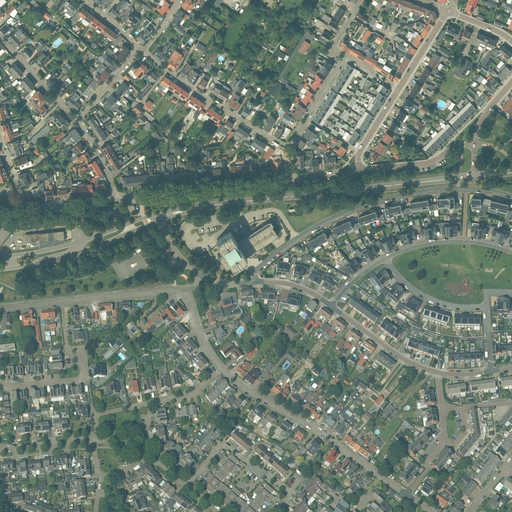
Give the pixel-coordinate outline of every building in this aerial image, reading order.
[(71,6),(66,12),(71,16),(79,8),(77,6),(79,4),(76,2),(77,1),(74,0),(72,0),(69,4),(71,6)] [(130,4),(125,0),(122,0),(115,8),(113,6),(109,12),(114,17),(119,11),(118,11),(120,9),(121,10),(124,7),(125,9),(130,4)] [(163,5),(169,9),(172,4),(165,0),(164,0),(163,1),(165,2),(163,5)] [(333,0),(333,1),(346,9),(349,5),(344,2),(341,0),(333,0)] [(389,9),(392,0),(384,0),(387,1),(386,4),(387,5),(385,10),(388,11),(389,9)] [(394,5),(398,7),(399,4),(400,0),(392,0),(389,9),(392,10),(394,5)] [(401,7),(406,9),(407,5),(405,4),(406,0),(405,0),(404,0),(400,0),(399,4),(398,7),(397,10),(399,11),(401,7)] [(409,1),(406,0),(405,4),(407,5),(406,9),(404,14),(409,15),(410,11),(413,3),(409,2),(409,1)] [(194,6),(185,1),(182,5),(188,10),(188,9),(191,11),(194,6)] [(505,6),(504,8),(511,10),(511,6),(511,4),(507,3),(506,3),(501,1),(500,4),(505,6)] [(36,2),(33,6),(39,12),(42,8),(36,2)] [(468,13),(472,14),(476,5),(468,2),(466,8),(469,10),(468,13)] [(417,15),(421,6),(413,3),(410,11),(413,12),(411,17),(416,19),(417,15)] [(10,14),(16,7),(13,4),(6,10),(6,9),(7,8),(6,7),(5,6),(4,6),(3,7),(2,6),(0,7),(0,16),(5,11),(8,15),(10,14)] [(165,15),(169,9),(163,5),(160,9),(159,8),(158,10),(165,15)] [(336,5),(331,14),(339,19),(340,19),(341,19),(342,16),(345,10),(336,5)] [(126,19),(130,22),(135,14),(133,12),(133,10),(133,8),(132,6),(131,6),(122,20),(125,22),(126,19)] [(421,6),(417,15),(421,16),(422,13),(423,14),(423,13),(426,14),(428,8),(425,7),(424,7),(421,6)] [(16,8),(16,7),(10,14),(11,16),(14,17),(18,11),(15,9),(16,8)] [(81,15),(84,17),(88,11),(82,7),(78,12),(76,12),(68,21),(71,23),(72,21),(75,23),(81,15)] [(425,17),(425,18),(436,14),(435,11),(431,9),(428,8),(426,14),(425,17)] [(176,14),(182,18),(185,20),(188,15),(186,13),(179,9),(176,14)] [(88,11),(84,17),(81,20),(87,25),(90,21),(94,16),(88,11)] [(368,18),(358,12),(356,16),(366,22),(368,18)] [(200,20),(195,17),(192,15),(190,13),(188,16),(199,22),(200,20)] [(45,22),(48,20),(40,14),(38,16),(45,22)] [(140,17),(135,14),(130,22),(133,24),(131,26),(134,28),(141,19),(139,18),(140,17)] [(179,23),(182,18),(176,14),(173,19),(179,23)] [(429,21),(433,24),(435,20),(437,17),(436,14),(425,18),(425,19),(429,21)] [(327,15),(324,19),(329,22),(327,25),(334,29),(337,23),(331,20),(332,18),(327,15)] [(100,21),(94,16),(90,21),(96,26),(100,21)] [(17,20),(11,17),(5,22),(5,23),(0,27),(0,28),(2,30),(1,31),(3,33),(4,32),(4,33),(8,29),(10,27),(8,25),(10,23),(13,25),(17,20)] [(146,27),(136,37),(142,42),(147,36),(147,35),(153,28),(148,24),(150,22),(147,18),(142,24),(146,27)] [(100,21),(96,26),(102,30),(106,25),(100,21)] [(419,21),(416,22),(423,27),(429,30),(431,27),(433,24),(429,21),(426,25),(419,21)] [(438,41),(440,42),(446,31),(452,34),(451,35),(454,37),(455,36),(459,29),(448,24),(445,31),(443,29),(437,41),(438,41)] [(112,30),(106,25),(102,30),(107,35),(112,30)] [(18,36),(23,31),(19,26),(13,31),(8,37),(12,41),(18,36)] [(185,32),(179,26),(176,30),(182,35),(185,32)] [(429,30),(423,27),(421,30),(422,31),(420,34),(424,37),(429,30)] [(330,34),(324,30),(319,28),(318,30),(322,33),(320,36),(327,40),(330,34)] [(468,29),(465,28),(463,32),(460,31),(456,39),(459,41),(460,39),(461,40),(462,37),(465,38),(463,41),(466,42),(471,32),(467,30),(468,29)] [(361,38),(365,41),(367,39),(372,32),(367,29),(361,38)] [(117,34),(112,30),(107,35),(113,39),(117,34)] [(31,38),(23,31),(18,36),(12,41),(17,46),(22,41),(24,44),(31,38)] [(409,31),(408,33),(422,41),(424,37),(420,34),(415,31),(413,34),(409,31)] [(479,46),(483,35),(477,32),(474,39),(478,40),(474,48),(477,49),(479,46)] [(422,41),(408,33),(407,35),(411,38),(410,40),(415,44),(418,46),(422,41)] [(348,45),(354,36),(351,34),(349,38),(345,36),(340,43),(341,43),(339,45),(342,47),(345,43),(347,45),(348,45)] [(483,35),(479,46),(483,47),(481,51),(484,52),(487,45),(490,38),(483,35)] [(354,36),(348,45),(347,45),(345,43),(342,47),(349,52),(354,44),(355,42),(351,40),(354,36)] [(487,45),(493,47),(496,41),(490,38),(487,45)] [(36,49),(38,51),(46,44),(41,39),(38,42),(40,44),(36,49)] [(369,41),(367,39),(365,41),(362,46),(361,48),(364,50),(366,46),(369,41)] [(165,53),(174,43),(170,40),(162,49),(159,47),(154,53),(162,60),(167,54),(165,53)] [(305,40),(298,50),(303,54),(310,43),(305,40)] [(95,50),(99,46),(94,42),(90,46),(95,50)] [(196,46),(203,52),(206,48),(198,42),(196,46)] [(401,43),(399,45),(414,54),(417,49),(405,42),(403,44),(404,44),(404,45),(401,43)] [(388,43),(385,47),(384,49),(388,52),(389,53),(392,49),(391,46),(388,43)] [(48,47),(46,44),(38,51),(34,56),(35,57),(30,61),(37,68),(43,62),(42,62),(47,57),(43,53),(48,47)] [(118,48),(126,56),(131,51),(123,44),(118,48)] [(359,51),(361,48),(362,46),(358,44),(356,46),(354,44),(349,52),(356,56),(359,51)] [(411,59),(414,54),(399,45),(399,44),(397,47),(405,52),(404,54),(404,55),(406,56),(406,55),(411,59)] [(35,50),(30,45),(22,52),(28,58),(35,50)] [(182,52),(187,55),(190,50),(189,50),(191,47),(187,45),(186,48),(185,47),(182,52)] [(498,50),(500,51),(503,54),(507,49),(502,45),(498,50)] [(365,56),(370,48),(366,46),(364,50),(361,48),(359,51),(356,56),(363,60),(365,56)] [(126,56),(118,48),(114,53),(117,56),(122,61),(126,56)] [(366,63),(369,64),(371,61),(369,60),(371,56),(373,53),(374,51),(370,48),(365,56),(363,60),(366,62),(366,63)] [(182,56),(183,54),(179,51),(175,49),(169,57),(172,59),(167,65),(173,69),(179,60),(181,61),(183,57),(182,56)] [(490,56),(492,53),(494,50),(491,49),(481,63),(484,65),(490,56)] [(511,53),(507,49),(503,54),(505,57),(504,59),(506,61),(504,63),(505,63),(508,63),(510,61),(511,62),(511,58),(511,59),(509,57),(511,53)] [(209,61),(212,63),(218,54),(214,52),(209,61)] [(369,64),(373,67),(376,62),(376,63),(378,59),(382,53),(380,52),(377,56),(375,54),(373,57),(371,56),(369,60),(371,61),(369,64),(369,65),(369,64)] [(435,52),(432,57),(438,61),(440,63),(443,58),(440,56),(435,52)] [(404,55),(403,57),(402,57),(399,61),(401,62),(407,65),(411,59),(406,55),(406,56),(404,55)] [(108,56),(105,59),(109,63),(108,64),(114,70),(119,65),(113,59),(112,60),(108,56)] [(205,58),(202,56),(196,65),(199,67),(205,58)] [(438,61),(432,57),(428,63),(434,67),(433,69),(437,72),(439,69),(437,68),(440,63),(438,61)] [(310,68),(312,65),(313,64),(315,61),(311,58),(306,65),(310,68)] [(463,75),(465,75),(472,63),(464,58),(456,71),(458,72),(463,75)] [(382,62),(378,59),(376,63),(376,62),(373,67),(380,71),(384,64),(386,62),(383,60),(382,62)] [(323,66),(330,70),(333,65),(326,60),(324,62),(325,63),(323,66)] [(397,69),(402,72),(403,72),(402,72),(407,65),(401,62),(399,61),(398,60),(395,65),(398,67),(399,65),(400,65),(397,69)] [(499,68),(502,70),(507,75),(511,70),(509,68),(511,66),(511,65),(511,62),(510,61),(508,63),(505,63),(504,63),(504,64),(503,63),(499,68)] [(66,73),(72,67),(67,62),(62,69),(66,73)] [(137,68),(135,71),(134,72),(134,74),(135,75),(136,76),(138,76),(139,75),(142,72),(143,74),(149,68),(143,62),(137,68)] [(208,62),(204,68),(207,70),(210,71),(212,67),(211,66),(212,64),(211,64),(208,62)] [(10,67),(8,69),(12,74),(19,68),(15,63),(10,67)] [(184,66),(179,73),(185,77),(190,70),(189,70),(192,65),(188,63),(185,67),(184,66)] [(348,64),(344,70),(354,76),(357,70),(348,64)] [(380,71),(386,75),(391,68),(384,64),(380,71)] [(323,66),(322,65),(319,68),(320,69),(319,71),(326,75),(330,70),(323,66)] [(193,69),(187,78),(194,83),(200,74),(200,73),(202,71),(195,66),(193,69)] [(101,74),(106,79),(110,74),(102,67),(98,71),(101,74)] [(19,68),(12,74),(16,78),(18,76),(23,72),(19,68)] [(391,68),(386,75),(393,80),(393,79),(396,76),(394,75),(393,74),(394,72),(390,69),(391,68)] [(396,68),(394,72),(393,74),(394,75),(396,76),(393,79),(396,81),(398,79),(402,72),(397,69),(396,68)] [(425,68),(422,73),(432,79),(434,77),(429,74),(430,71),(425,68)] [(443,75),(437,72),(433,69),(431,72),(441,78),(443,75)] [(52,75),(47,80),(51,85),(57,79),(56,78),(60,75),(59,75),(54,70),(51,73),(52,75)] [(157,75),(152,70),(148,74),(145,78),(148,80),(150,78),(153,80),(157,75)] [(340,75),(340,76),(350,82),(354,76),(344,70),(341,76),(340,75)] [(507,75),(502,70),(498,75),(503,79),(507,75)] [(100,82),(102,83),(106,79),(101,74),(98,71),(94,76),(93,78),(99,83),(100,82)] [(493,77),(495,75),(491,72),(489,74),(490,76),(487,80),(496,88),(500,83),(493,77)] [(210,77),(205,73),(198,85),(203,88),(210,77)] [(431,82),(432,79),(422,73),(418,78),(424,82),(426,79),(431,82)] [(314,80),(321,84),(324,79),(316,74),(315,76),(316,77),(314,80)] [(159,92),(161,93),(163,90),(167,85),(171,80),(165,75),(157,86),(161,89),(159,92)] [(21,81),(23,83),(20,86),(22,88),(25,86),(31,81),(27,76),(21,81)] [(337,81),(346,87),(350,82),(340,76),(337,81)] [(59,87),(56,90),(61,95),(66,90),(65,88),(69,84),(72,81),(68,77),(65,80),(66,81),(62,85),(61,84),(58,86),(59,87)] [(100,85),(94,79),(92,82),(84,91),(82,93),(87,98),(89,95),(90,96),(100,85)] [(233,107),(237,100),(238,99),(240,95),(239,95),(247,83),(240,79),(239,81),(236,85),(238,86),(234,93),(231,99),(228,103),(230,105),(233,107)] [(171,80),(167,85),(173,90),(177,84),(171,80)] [(211,90),(218,94),(222,88),(218,86),(220,82),(218,80),(215,84),(211,90)] [(317,90),(321,84),(314,80),(312,84),(311,83),(310,85),(317,90)] [(479,85),(483,88),(485,90),(487,88),(492,92),(496,88),(487,80),(484,84),(482,82),(479,85)] [(22,95),(24,97),(28,93),(33,88),(33,87),(35,85),(31,81),(25,86),(22,88),(26,92),(22,95)] [(120,86),(126,92),(127,92),(129,94),(131,92),(129,90),(131,88),(124,81),(120,86)] [(342,94),(346,87),(337,81),(336,82),(337,82),(333,88),(342,94)] [(144,90),(141,94),(143,96),(153,85),(150,83),(144,90)] [(280,86),(275,83),(269,93),(274,96),(280,86)] [(305,88),(306,86),(304,84),(302,83),(297,90),(300,92),(303,87),(305,88)] [(376,90),(379,91),(385,95),(386,95),(389,89),(380,83),(376,89),(376,90)] [(422,87),(421,86),(416,83),(412,88),(418,92),(420,93),(423,88),(422,87)] [(183,88),(177,84),(173,90),(179,94),(183,88)] [(222,88),(218,94),(224,99),(231,89),(224,84),(222,88)] [(126,92),(120,86),(116,91),(122,97),(123,97),(126,92)] [(33,88),(28,93),(24,97),(25,97),(28,100),(33,96),(34,97),(28,102),(33,107),(34,106),(42,115),(48,110),(41,103),(46,99),(38,90),(36,92),(33,88)] [(183,88),(179,94),(175,99),(177,100),(181,95),(185,98),(189,93),(183,88)] [(418,92),(412,88),(409,93),(414,97),(416,94),(421,97),(423,95),(420,93),(418,92)] [(307,92),(305,95),(312,99),(315,94),(307,89),(306,91),(307,92)] [(332,89),(328,95),(337,101),(341,95),(332,89)] [(71,105),(76,100),(80,96),(80,95),(83,92),(81,91),(78,94),(75,92),(66,101),(71,105)] [(385,95),(379,91),(375,97),(382,101),(385,95)] [(465,91),(464,93),(469,98),(472,101),(474,99),(465,91)] [(479,96),(484,101),(489,96),(483,92),(479,96)] [(108,99),(121,110),(122,108),(123,108),(116,103),(118,100),(112,94),(108,99)] [(194,104),(197,99),(191,94),(188,100),(194,104)] [(308,104),(312,99),(305,95),(303,98),(302,98),(301,100),(308,104)] [(324,101),(334,107),(337,101),(328,95),(324,101)] [(276,101),(282,105),(283,104),(285,101),(283,99),(279,96),(276,101)] [(374,96),(371,102),(380,108),(384,102),(374,96)] [(484,101),(479,96),(475,101),(480,106),(484,101)] [(76,100),(71,105),(75,110),(81,104),(84,100),(81,97),(78,101),(76,100)] [(237,100),(233,107),(235,108),(238,109),(244,98),(242,97),(239,101),(237,100)] [(403,103),(402,104),(406,106),(404,108),(410,112),(415,104),(413,103),(406,98),(404,101),(403,101),(402,103),(403,103)] [(121,110),(108,99),(104,104),(108,108),(112,111),(114,109),(115,108),(116,109),(115,110),(118,113),(121,110)] [(148,110),(154,103),(149,99),(143,106),(148,110)] [(200,108),(204,103),(197,99),(194,104),(198,107),(195,112),(196,112),(193,116),(196,118),(202,109),(200,108)] [(449,104),(446,107),(450,110),(454,104),(449,100),(447,102),(449,104)] [(245,106),(241,112),(247,116),(251,109),(250,108),(253,103),(249,101),(246,106),(245,106)] [(334,107),(324,101),(320,107),(330,113),(334,107)] [(469,101),(464,106),(472,114),(477,109),(469,101)] [(380,108),(371,102),(367,108),(376,114),(380,108)] [(511,107),(506,102),(502,107),(507,112),(511,114),(509,116),(511,118),(511,107)] [(137,111),(141,115),(142,116),(144,113),(141,110),(143,108),(138,103),(133,108),(136,111),(137,111)] [(296,109),(302,113),(306,108),(298,103),(297,106),(298,106),(296,109)] [(464,106),(459,111),(467,119),(472,114),(464,106)] [(212,117),(215,111),(209,107),(205,113),(212,117)] [(317,113),(326,119),(330,113),(320,107),(317,113)] [(302,113),(296,109),(294,113),(293,112),(292,114),(299,119),(302,113)] [(0,118),(9,115),(8,110),(0,112),(0,118)] [(397,120),(403,124),(404,121),(408,115),(400,110),(396,116),(399,118),(397,120)] [(221,115),(215,111),(212,117),(218,121),(221,115)] [(361,117),(371,123),(375,117),(365,111),(361,117)] [(454,115),(454,116),(462,124),(467,119),(459,111),(454,116),(454,115)] [(64,129),(66,127),(70,123),(63,116),(62,116),(59,113),(57,115),(55,113),(53,114),(50,117),(53,120),(54,119),(60,125),(64,129)] [(88,120),(91,125),(100,119),(96,113),(93,116),(90,118),(88,120)] [(274,134),(280,138),(284,131),(283,130),(292,117),(286,113),(282,119),(282,120),(280,123),(282,125),(280,128),(278,127),(274,134)] [(326,119),(317,113),(313,119),(322,125),(326,119)] [(141,115),(139,117),(137,119),(143,124),(147,120),(142,116),(141,115)] [(462,124),(454,116),(448,121),(457,129),(462,124)] [(371,123),(361,117),(358,123),(367,129),(371,123)] [(102,122),(100,119),(91,125),(94,130),(99,127),(98,124),(102,122)] [(220,123),(215,131),(218,133),(220,129),(227,133),(234,124),(227,119),(223,125),(220,123)] [(18,124),(20,123),(19,120),(12,122),(12,120),(1,124),(3,129),(13,126),(18,124)] [(268,120),(267,120),(265,123),(266,124),(263,127),(266,129),(268,131),(269,130),(269,131),(272,126),(273,124),(270,122),(268,120)] [(406,126),(403,124),(397,120),(396,123),(393,121),(389,127),(399,133),(402,127),(404,128),(406,126)] [(213,133),(215,131),(220,123),(218,121),(216,124),(214,123),(209,130),(213,133)] [(18,130),(19,130),(18,127),(21,127),(20,123),(18,124),(13,126),(3,129),(4,134),(15,131),(18,130)] [(358,123),(354,129),(355,129),(361,133),(363,135),(367,129),(358,123)] [(448,123),(442,128),(450,136),(455,131),(448,123)] [(237,140),(238,138),(239,137),(244,130),(238,126),(235,132),(237,133),(234,138),(237,140)] [(65,142),(72,137),(79,132),(75,127),(69,132),(70,133),(66,136),(62,138),(65,142)] [(94,130),(98,135),(104,131),(102,129),(101,129),(99,127),(94,130)] [(308,128),(304,134),(306,135),(304,137),(313,143),(314,140),(315,141),(317,138),(316,138),(317,135),(312,132),(313,131),(308,128)] [(442,128),(438,133),(445,141),(450,136),(442,128)] [(358,139),(361,133),(355,129),(351,135),(358,139)] [(15,131),(4,134),(6,140),(14,137),(19,135),(18,130),(15,131)] [(104,131),(98,135),(101,140),(110,135),(106,130),(104,131)] [(249,133),(244,130),(239,137),(238,138),(237,140),(240,142),(242,139),(243,138),(243,137),(245,138),(249,133)] [(63,131),(55,137),(58,140),(65,134),(63,131)] [(79,132),(72,137),(73,138),(69,141),(71,144),(75,141),(75,142),(82,137),(79,132)] [(383,139),(381,142),(389,147),(391,144),(389,142),(390,139),(394,142),(396,139),(399,141),(400,138),(393,133),(392,136),(386,132),(382,139),(383,139)] [(349,133),(345,139),(354,145),(358,139),(351,135),(349,133)] [(445,141),(438,133),(433,138),(440,146),(445,141)] [(255,146),(257,147),(261,141),(255,137),(252,143),(255,145),(255,146)] [(436,150),(440,146),(433,138),(428,143),(436,151),(436,150)] [(11,149),(19,147),(18,143),(20,143),(18,139),(9,142),(9,143),(8,144),(9,146),(10,146),(11,149)] [(301,139),(297,144),(303,148),(306,143),(306,142),(301,139)] [(313,149),(316,145),(308,140),(306,142),(306,143),(313,148),(313,149)] [(261,141),(257,147),(259,149),(260,148),(262,150),(266,144),(261,141)] [(85,147),(80,142),(71,149),(73,151),(76,149),(79,152),(85,147)] [(116,146),(118,144),(117,142),(110,146),(109,143),(101,147),(102,148),(101,148),(102,150),(103,150),(105,153),(116,146)] [(389,147),(381,142),(380,142),(376,149),(384,154),(389,147)] [(431,156),(436,151),(428,143),(423,148),(431,156)] [(72,147),(69,144),(61,151),(64,154),(72,147)] [(120,148),(118,144),(116,146),(105,153),(106,155),(106,156),(107,159),(115,154),(114,151),(120,148)] [(318,147),(316,145),(313,149),(313,150),(317,149),(318,158),(313,159),(312,154),(308,154),(309,159),(310,165),(312,165),(319,164),(318,158),(321,158),(320,151),(320,147),(318,146),(318,147)] [(334,148),(333,149),(341,155),(346,148),(341,145),(338,150),(334,148)] [(260,154),(263,156),(268,159),(275,150),(270,146),(266,152),(264,150),(261,154),(260,154)] [(327,148),(325,146),(323,149),(320,147),(320,151),(321,151),(323,152),(323,157),(324,164),(330,163),(329,153),(326,150),(327,148)] [(19,147),(11,149),(12,152),(11,153),(12,155),(13,155),(13,156),(23,152),(22,149),(20,149),(19,147)] [(41,154),(36,148),(33,151),(38,157),(41,154)] [(337,154),(327,148),(326,150),(329,153),(330,163),(336,163),(335,156),(337,154)] [(91,158),(87,150),(81,154),(81,155),(77,157),(79,160),(81,163),(91,158)] [(374,152),(370,157),(377,161),(380,156),(374,152)] [(110,161),(111,164),(123,157),(121,154),(117,157),(115,154),(107,159),(109,161),(110,161)] [(26,155),(14,159),(16,166),(29,161),(26,155)] [(277,156),(272,157),(273,164),(274,169),(282,168),(281,159),(277,160),(277,156)] [(124,160),(123,157),(111,164),(113,166),(112,167),(113,169),(114,169),(122,165),(120,162),(124,160)] [(231,174),(242,173),(240,157),(237,157),(237,161),(235,162),(236,165),(229,165),(230,170),(231,170),(231,174)] [(244,157),(240,157),(242,173),(252,171),(252,168),(253,168),(252,163),(245,164),(244,157)] [(92,170),(98,166),(95,160),(88,164),(92,170)] [(222,161),(216,162),(217,168),(212,168),(212,176),(221,175),(220,168),(222,167),(222,161)] [(102,172),(98,166),(92,170),(95,176),(102,172)] [(121,173),(125,171),(126,177),(122,177),(122,180),(123,180),(123,185),(124,185),(125,186),(127,186),(127,185),(130,185),(127,166),(125,168),(121,171),(121,173)] [(128,166),(127,166),(130,185),(133,184),(133,185),(136,185),(135,175),(132,176),(131,170),(128,170),(128,166)] [(197,172),(197,177),(198,177),(207,176),(206,171),(208,171),(208,166),(202,167),(202,171),(197,172)] [(155,167),(152,167),(154,182),(156,182),(157,183),(159,182),(159,181),(160,181),(159,176),(160,176),(160,172),(155,173),(155,167)] [(57,181),(56,176),(62,175),(58,170),(53,175),(54,181),(57,181)] [(47,177),(45,171),(36,175),(38,180),(40,180),(47,177)] [(27,173),(18,176),(19,179),(20,180),(20,181),(21,184),(21,185),(29,182),(30,183),(33,183),(32,180),(29,173),(27,173)] [(71,176),(68,178),(69,186),(71,186),(72,194),(79,193),(78,183),(78,182),(72,183),(71,176)] [(66,186),(69,186),(68,178),(67,179),(64,180),(65,186),(62,186),(63,188),(59,189),(59,191),(58,191),(59,196),(68,194),(67,188),(66,186)] [(93,180),(93,182),(94,188),(97,187),(97,190),(106,189),(105,184),(104,184),(104,183),(99,183),(98,179),(97,180),(96,180),(93,180)] [(43,182),(38,185),(41,199),(47,198),(54,196),(53,189),(52,184),(49,184),(49,190),(45,190),(45,191),(43,182)] [(32,194),(34,198),(40,197),(39,192),(38,187),(31,189),(32,194)] [(447,197),(447,198),(447,206),(448,209),(454,209),(454,208),(458,208),(459,202),(454,202),(454,196),(447,197)] [(438,203),(434,204),(434,210),(438,209),(438,206),(447,205),(447,206),(447,198),(438,199),(438,203)] [(485,210),(486,204),(481,203),(482,199),(472,198),(472,205),(481,206),(481,209),(485,210)] [(430,210),(434,210),(434,204),(429,204),(428,200),(419,201),(420,208),(429,207),(430,210)] [(489,207),(499,209),(500,202),(491,200),(490,205),(486,204),(485,210),(489,210),(489,207)] [(411,210),(420,208),(419,201),(410,202),(411,207),(406,208),(408,214),(412,213),(411,210)] [(509,204),(500,202),(499,209),(508,211),(506,215),(510,216),(511,210),(508,209),(509,204)] [(403,215),(408,214),(406,208),(402,209),(401,204),(392,206),(394,214),(403,212),(403,215)] [(394,214),(392,206),(392,205),(385,207),(386,213),(382,214),(383,220),(388,218),(388,219),(394,218),(393,214),(394,214)] [(376,211),(367,214),(370,220),(378,217),(380,221),(383,220),(382,214),(378,215),(376,211)] [(370,220),(367,214),(359,217),(360,221),(356,223),(358,228),(362,227),(361,223),(370,220)] [(218,254),(226,268),(233,264),(234,265),(247,257),(246,255),(278,234),(272,226),(273,224),(271,220),(237,242),(230,231),(217,239),(224,250),(218,254)] [(354,230),(358,228),(356,223),(352,224),(350,220),(341,224),(344,231),(353,227),(354,230)] [(478,235),(479,227),(472,226),(472,222),(471,222),(471,221),(469,221),(469,222),(468,228),(472,228),(471,233),(472,233),(472,234),(475,234),(478,235)] [(428,227),(428,222),(424,223),(425,228),(421,228),(421,225),(417,226),(418,232),(422,231),(422,235),(423,235),(423,236),(426,236),(430,235),(428,227)] [(431,222),(428,222),(428,227),(430,235),(433,235),(436,234),(436,233),(437,233),(436,229),(439,228),(439,222),(435,223),(436,226),(432,227),(431,222)] [(442,222),(439,222),(439,228),(443,228),(443,232),(444,232),(444,234),(450,233),(450,225),(443,225),(442,222)] [(457,225),(450,225),(450,233),(454,233),(457,233),(457,232),(458,232),(458,228),(461,228),(461,222),(457,222),(457,225)] [(344,231),(341,224),(333,228),(335,232),(331,234),(334,240),(337,238),(336,234),(344,231)] [(487,228),(479,227),(478,235),(482,235),(485,236),(485,235),(486,235),(486,230),(490,231),(491,225),(487,225),(487,228)] [(495,238),(498,239),(501,231),(494,229),(495,226),(491,225),(490,231),(493,232),(492,236),(492,237),(495,238)] [(418,232),(417,226),(415,227),(413,227),(406,229),(407,232),(410,240),(413,239),(416,238),(416,237),(415,233),(418,232)] [(64,230),(31,234),(32,242),(35,241),(36,243),(40,243),(39,241),(59,239),(59,240),(65,239),(64,230)] [(507,236),(510,237),(511,231),(509,230),(508,233),(501,231),(498,239),(505,241),(505,240),(506,240),(507,236)] [(325,232),(317,237),(320,243),(328,239),(330,242),(334,240),(331,234),(327,236),(325,232)] [(393,236),(386,239),(390,247),(396,244),(396,243),(397,243),(395,239),(398,238),(396,232),(392,234),(393,236)] [(410,240),(407,232),(400,234),(402,241),(403,241),(403,242),(406,241),(410,240)] [(312,248),(320,243),(317,237),(309,242),(312,248)] [(390,247),(386,239),(380,242),(379,240),(376,242),(378,247),(381,245),(383,249),(384,249),(384,250),(390,247)] [(373,250),(378,247),(376,242),(372,243),(373,245),(367,249),(367,248),(365,249),(371,258),(375,255),(374,254),(375,254),(373,250)] [(369,259),(371,258),(365,249),(360,252),(360,251),(357,253),(360,258),(363,256),(365,260),(366,260),(366,261),(369,259)] [(355,257),(349,262),(355,269),(360,265),(360,264),(360,263),(358,260),(360,258),(357,253),(354,255),(355,257)] [(350,273),(355,269),(349,262),(349,260),(343,265),(342,265),(339,267),(344,272),(346,269),(349,273),(349,272),(350,273)] [(292,275),(297,276),(300,267),(301,265),(296,263),(292,275)] [(305,269),(300,267),(297,276),(302,278),(304,272),(307,273),(309,267),(305,266),(305,269)] [(317,271),(313,269),(308,280),(312,282),(317,271)] [(322,274),(317,271),(312,282),(317,284),(319,279),(322,281),(326,275),(322,274)] [(375,278),(378,283),(387,276),(385,274),(384,274),(383,272),(379,274),(375,278)] [(327,290),(332,282),(333,281),(328,279),(329,278),(326,275),(322,281),(325,283),(322,287),(327,290)] [(387,276),(378,283),(382,288),(390,281),(388,279),(389,279),(387,276)] [(332,282),(327,290),(330,293),(333,289),(335,290),(337,287),(336,286),(336,285),(332,282)] [(388,294),(393,298),(400,290),(398,288),(397,289),(395,287),(388,294)] [(402,292),(400,290),(393,298),(397,302),(404,295),(402,293),(402,292)] [(247,302),(247,291),(240,292),(241,298),(241,299),(240,299),(238,299),(238,305),(242,305),(241,303),(247,302)] [(267,304),(268,300),(268,292),(262,292),(262,295),(258,295),(257,302),(264,302),(264,304),(267,304)] [(275,293),(268,292),(268,300),(271,301),(270,303),(277,304),(278,297),(274,296),(275,293)] [(296,307),(299,298),(287,295),(285,302),(280,301),(278,309),(284,311),(285,307),(290,309),(291,305),(296,307)] [(353,308),(358,302),(353,298),(348,305),(353,308)] [(206,314),(208,319),(222,315),(227,313),(232,312),(230,307),(233,306),(230,299),(221,302),(223,310),(221,311),(221,309),(213,312),(206,314)] [(405,308),(410,311),(415,302),(410,299),(405,308)] [(146,325),(149,329),(152,333),(164,323),(164,324),(168,321),(171,319),(183,308),(184,307),(179,301),(171,307),(174,311),(172,313),(166,305),(161,310),(163,313),(159,317),(157,315),(146,325)] [(502,314),(502,312),(503,301),(500,301),(497,301),(497,308),(493,308),(493,314),(502,314)] [(357,312),(362,305),(358,302),(353,308),(357,312)] [(420,305),(415,302),(410,311),(415,314),(420,305)] [(130,308),(130,303),(120,304),(121,309),(121,313),(126,312),(128,312),(128,309),(131,309),(130,308)] [(305,320),(309,322),(310,321),(316,312),(314,310),(316,307),(311,303),(304,313),(307,315),(307,317),(305,320)] [(222,315),(208,319),(210,325),(216,323),(216,321),(241,313),(238,304),(231,307),(233,312),(232,312),(227,313),(222,315)] [(106,314),(105,305),(98,306),(99,313),(102,313),(103,318),(103,322),(106,322),(107,322),(106,314)] [(107,322),(106,322),(108,333),(108,336),(108,338),(115,334),(113,332),(109,335),(108,319),(110,319),(109,317),(111,317),(111,312),(113,311),(112,305),(105,305),(106,314),(107,322)] [(367,308),(362,305),(357,312),(362,315),(367,308)] [(140,311),(137,308),(131,314),(134,317),(140,311)] [(183,308),(171,319),(168,321),(170,323),(176,318),(177,320),(180,318),(186,313),(186,312),(186,311),(184,309),(184,310),(183,308)] [(323,318),(328,312),(323,308),(317,316),(319,318),(320,316),(323,318)] [(366,318),(371,311),(367,308),(362,315),(366,318)] [(423,318),(429,320),(432,310),(426,308),(423,318)] [(78,321),(77,309),(70,309),(72,322),(78,321)] [(435,322),(439,312),(439,311),(433,309),(432,310),(429,320),(435,322)] [(48,312),(49,320),(50,320),(50,324),(49,324),(50,329),(50,332),(55,331),(55,328),(56,328),(55,323),(54,323),(53,319),(55,319),(54,311),(48,312)] [(370,321),(375,314),(371,311),(366,318),(370,321)] [(332,315),(328,312),(323,318),(326,320),(324,322),(326,323),(332,315)] [(435,322),(441,324),(445,314),(439,312),(435,322)] [(36,325),(35,313),(28,314),(22,315),(23,322),(29,321),(29,322),(31,322),(31,326),(36,325)] [(375,314),(370,321),(375,325),(380,318),(375,314)] [(451,316),(445,314),(441,324),(448,326),(451,316)] [(10,316),(3,317),(3,322),(1,323),(2,332),(10,331),(10,327),(11,326),(10,316)] [(251,321),(246,317),(241,322),(247,327),(251,321)] [(335,327),(338,329),(342,323),(337,319),(331,327),(333,329),(335,327)] [(310,321),(309,322),(304,329),(309,332),(315,324),(310,321)] [(384,332),(390,324),(389,324),(385,321),(380,328),(384,332)] [(139,331),(132,323),(127,327),(134,335),(139,331)] [(321,334),(328,326),(324,323),(318,332),(321,334)] [(347,326),(342,323),(338,329),(340,331),(339,333),(341,334),(344,330),(347,326)] [(384,332),(389,335),(394,327),(390,324),(384,332)] [(86,330),(82,331),(81,331),(80,325),(76,326),(74,326),(74,332),(73,332),(74,339),(75,339),(75,342),(81,341),(81,342),(87,341),(86,330)] [(174,334),(176,336),(184,330),(180,325),(175,329),(173,327),(168,331),(172,335),(174,334)] [(297,334),(294,331),(288,326),(284,331),(293,339),(297,334)] [(331,328),(328,326),(321,334),(325,337),(331,328)] [(389,335),(393,338),(399,330),(394,327),(389,335)] [(213,333),(217,345),(218,345),(227,335),(226,335),(224,329),(221,330),(213,333)] [(188,334),(184,330),(176,336),(179,339),(175,342),(179,346),(183,342),(181,340),(188,334)] [(352,340),(357,334),(352,330),(346,338),(348,340),(350,338),(352,340)] [(399,330),(393,338),(397,341),(400,337),(404,339),(407,334),(404,332),(401,335),(397,332),(399,330)] [(362,337),(357,334),(352,340),(355,342),(354,343),(356,345),(362,337)] [(117,344),(113,339),(108,342),(111,346),(112,348),(117,344)] [(344,343),(341,340),(335,348),(339,350),(344,343)] [(407,348),(412,350),(415,342),(410,340),(407,348)] [(185,344),(183,342),(179,346),(182,350),(184,349),(187,351),(194,345),(190,341),(185,344)] [(364,349),(367,351),(371,344),(367,341),(361,349),(363,350),(364,349)] [(418,351),(423,353),(426,343),(425,345),(420,343),(418,351)] [(431,346),(431,344),(426,343),(423,353),(428,355),(431,346)] [(496,356),(501,355),(501,343),(501,345),(495,345),(495,344),(492,344),(493,350),(495,350),(496,356)] [(234,350),(229,344),(220,351),(225,357),(231,353),(237,361),(243,356),(237,347),(234,350)] [(364,355),(361,359),(357,364),(361,367),(364,369),(368,364),(362,360),(365,356),(368,359),(376,348),(371,344),(367,351),(364,355)] [(0,353),(1,353),(5,353),(15,351),(14,345),(0,346),(0,353)] [(185,358),(189,361),(194,357),(192,355),(198,349),(194,345),(187,351),(189,354),(185,358)] [(433,357),(436,349),(436,347),(431,346),(428,355),(433,357)] [(252,351),(248,356),(246,357),(249,360),(255,353),(258,350),(255,347),(252,351)] [(288,349),(287,352),(286,353),(285,354),(288,356),(287,356),(295,361),(299,355),(289,349),(288,349)] [(436,349),(433,357),(438,358),(441,351),(436,349)] [(475,351),(475,353),(476,362),(481,362),(481,357),(484,357),(484,351),(480,351),(480,350),(475,350),(475,351)] [(380,364),(386,357),(381,354),(378,358),(375,361),(380,364)] [(448,363),(448,364),(454,364),(454,363),(453,354),(448,354),(448,357),(445,357),(445,363),(448,363)] [(194,357),(189,361),(192,365),(194,364),(197,366),(204,360),(200,356),(196,359),(194,357)] [(27,357),(24,357),(25,366),(27,365),(28,367),(27,367),(28,372),(28,377),(31,377),(31,375),(35,375),(34,367),(33,363),(28,363),(27,359),(27,357)] [(33,363),(34,367),(35,375),(38,374),(38,376),(41,376),(41,371),(40,366),(43,365),(42,357),(39,358),(40,362),(33,363)] [(390,361),(386,357),(380,364),(385,368),(390,361)] [(134,359),(131,362),(125,368),(127,370),(136,368),(134,359)] [(208,365),(204,360),(197,366),(199,369),(197,371),(199,373),(208,365)] [(390,361),(385,368),(390,372),(395,364),(390,361)] [(241,366),(236,372),(242,377),(247,372),(246,371),(250,367),(246,364),(242,367),(241,366)] [(96,370),(94,370),(94,378),(106,376),(105,365),(95,366),(96,370)] [(318,377),(322,373),(322,372),(315,365),(311,371),(318,377)] [(178,367),(174,371),(175,376),(171,377),(173,387),(181,386),(180,382),(181,380),(180,379),(179,377),(180,376),(182,377),(185,374),(178,367)] [(249,376),(245,380),(252,386),(255,382),(257,380),(256,380),(259,377),(253,372),(250,375),(249,376)] [(286,372),(279,380),(283,383),(290,375),(286,372)] [(192,382),(195,380),(189,373),(186,376),(192,382)] [(331,376),(327,373),(322,379),(326,382),(328,380),(331,376)] [(168,376),(162,377),(163,380),(158,381),(160,390),(168,388),(167,385),(170,384),(168,376)] [(147,382),(142,383),(144,393),(151,392),(150,386),(155,385),(154,378),(146,380),(147,382)] [(217,382),(224,390),(229,386),(222,378),(217,382)] [(109,385),(106,386),(107,391),(110,390),(111,396),(118,394),(117,391),(121,390),(119,383),(113,384),(112,380),(109,383),(109,385)] [(268,384),(265,382),(260,388),(266,392),(274,383),(271,380),(268,384)] [(353,385),(356,388),(358,386),(359,385),(361,383),(357,380),(355,383),(353,385)] [(301,383),(297,381),(292,387),(295,390),(301,383)] [(213,387),(214,387),(220,395),(221,395),(220,394),(224,390),(217,382),(213,387)] [(137,383),(131,383),(132,389),(128,390),(129,394),(133,393),(133,395),(139,394),(137,383)] [(272,392),(278,397),(287,385),(286,383),(283,387),(281,386),(279,389),(276,387),(272,392)] [(289,386),(287,385),(278,397),(284,401),(291,392),(288,390),(290,389),(288,388),(289,386)] [(423,396),(424,399),(433,398),(433,392),(425,393),(424,389),(426,387),(424,385),(420,389),(421,390),(422,396),(423,396)] [(78,388),(75,389),(76,400),(79,400),(79,396),(82,396),(83,399),(86,399),(86,393),(82,394),(81,387),(78,387),(78,388)] [(209,391),(216,399),(220,395),(214,387),(209,391)] [(60,390),(57,391),(58,398),(64,398),(64,401),(67,401),(67,394),(64,394),(63,388),(60,389),(60,390)] [(67,394),(67,401),(76,400),(75,389),(72,389),(72,388),(68,388),(69,394),(67,394)] [(48,396),(48,403),(51,402),(51,399),(58,398),(57,391),(53,391),(53,389),(50,390),(50,396),(48,396)] [(38,393),(39,400),(45,400),(45,403),(48,403),(48,396),(45,396),(45,390),(41,391),(41,392),(38,393)] [(301,398),(299,401),(295,406),(301,411),(305,405),(302,403),(311,393),(308,390),(307,392),(301,398)] [(32,397),(29,398),(30,404),(33,404),(33,401),(39,400),(38,393),(35,393),(35,391),(31,392),(32,397)] [(211,403),(216,399),(209,391),(204,395),(211,403)] [(355,391),(349,397),(355,402),(360,395),(355,391)] [(23,394),(20,394),(20,402),(26,401),(27,405),(30,404),(29,398),(27,398),(26,392),(23,392),(23,394)] [(234,399),(231,396),(224,401),(231,408),(229,410),(233,414),(235,412),(240,407),(246,401),(241,396),(235,402),(233,400),(234,399)] [(289,402),(295,406),(299,401),(293,396),(289,402)] [(375,402),(374,403),(378,406),(383,399),(380,397),(379,398),(377,399),(375,402)] [(310,406),(306,411),(311,416),(321,404),(324,400),(322,398),(316,406),(315,405),(313,408),(310,406)] [(434,405),(433,398),(424,399),(424,403),(420,403),(421,409),(428,409),(427,406),(434,405)] [(380,408),(382,409),(384,411),(389,404),(385,401),(380,408)] [(326,426),(340,409),(340,408),(343,405),(341,403),(338,406),(337,406),(334,410),(328,418),(327,416),(322,423),(326,426)] [(323,405),(321,404),(311,416),(317,421),(322,415),(319,413),(321,410),(320,409),(323,405)] [(183,419),(190,418),(188,405),(185,406),(185,409),(178,410),(179,414),(180,416),(182,415),(183,419)] [(191,405),(188,405),(190,418),(197,416),(196,413),(199,412),(198,407),(195,407),(192,408),(191,405)] [(83,415),(83,419),(88,419),(87,408),(82,409),(81,406),(75,407),(75,410),(76,409),(77,418),(80,417),(80,416),(83,415)] [(264,413),(258,408),(254,413),(252,412),(252,411),(247,417),(248,417),(253,421),(254,419),(258,422),(261,419),(260,418),(264,413)] [(340,408),(326,426),(331,430),(336,423),(334,422),(339,415),(342,418),(347,411),(344,409),(343,411),(340,409),(340,408)] [(164,427),(166,426),(168,426),(165,409),(155,411),(156,414),(153,415),(154,422),(157,421),(158,425),(159,428),(164,427)] [(428,411),(428,409),(421,409),(422,415),(426,415),(427,418),(436,417),(435,410),(428,411)] [(470,410),(471,417),(481,416),(482,415),(482,412),(480,412),(480,409),(470,410)] [(276,419),(270,415),(266,420),(264,418),(259,424),(264,428),(266,426),(269,428),(276,419)] [(333,431),(337,435),(350,418),(348,415),(339,426),(338,425),(333,431)] [(350,428),(352,429),(355,424),(356,425),(359,421),(355,417),(352,415),(350,418),(337,435),(342,438),(346,432),(350,428)] [(426,427),(432,432),(434,430),(430,426),(429,424),(437,423),(436,417),(427,418),(427,421),(425,422),(426,427)] [(472,423),(473,430),(482,428),(485,428),(484,424),(482,424),(482,422),(472,423)] [(291,428),(285,423),(281,428),(278,426),(274,432),(279,436),(283,431),(286,434),(287,432),(289,430),(291,428)] [(210,427),(208,430),(209,431),(216,437),(219,434),(218,434),(219,432),(220,433),(221,432),(214,426),(212,428),(210,427)] [(164,427),(159,428),(159,429),(153,430),(154,434),(156,434),(156,435),(153,436),(154,440),(157,439),(157,440),(155,441),(156,445),(161,444),(166,443),(163,428),(165,428),(164,427)] [(430,435),(432,432),(426,427),(424,430),(426,431),(422,435),(429,441),(432,436),(430,435)] [(474,432),(474,434),(485,437),(486,434),(483,434),(482,428),(473,430),(473,432),(474,432)] [(205,436),(211,441),(211,440),(212,439),(214,440),(216,437),(209,431),(208,430),(203,435),(205,436)] [(299,446),(303,442),(301,440),(306,434),(301,430),(296,436),(297,437),(293,441),(295,442),(299,446)] [(230,438),(235,442),(241,435),(236,431),(230,438)] [(344,442),(348,445),(356,434),(358,432),(356,431),(355,433),(354,433),(353,434),(352,433),(349,437),(348,436),(343,442),(344,442)] [(356,434),(348,445),(353,449),(357,443),(355,441),(359,434),(358,432),(356,434)] [(419,439),(425,445),(428,442),(429,441),(422,435),(419,433),(416,437),(419,439)] [(472,436),(470,438),(478,444),(481,440),(484,441),(485,437),(474,434),(473,436),(472,436)] [(235,442),(239,445),(245,438),(241,435),(235,442)] [(205,436),(200,442),(208,448),(210,445),(209,444),(210,443),(211,444),(212,442),(211,441),(205,436)] [(353,449),(358,452),(366,441),(368,438),(366,436),(364,439),(361,438),(357,443),(353,449)] [(239,445),(243,449),(249,442),(245,438),(239,445)] [(367,449),(363,455),(367,459),(371,453),(376,447),(379,449),(383,444),(377,438),(371,444),(372,444),(368,450),(367,449)] [(470,438),(466,443),(474,449),(476,447),(477,448),(478,447),(480,448),(481,447),(479,445),(478,444),(470,438)] [(417,441),(415,443),(422,449),(424,447),(425,445),(419,439),(417,441)] [(511,446),(511,442),(507,439),(503,443),(510,449),(511,446)] [(321,445),(316,440),(311,445),(312,446),(307,451),(313,456),(320,449),(319,448),(321,445)] [(195,446),(199,449),(202,452),(203,451),(202,450),(203,449),(205,451),(208,448),(200,442),(199,441),(195,446)] [(358,452),(363,455),(367,449),(364,447),(365,446),(366,447),(369,443),(366,441),(358,452)] [(166,452),(169,454),(175,447),(170,442),(167,446),(164,444),(166,444),(166,443),(161,444),(161,447),(165,451),(166,450),(167,451),(166,452)] [(253,445),(249,442),(243,449),(247,453),(253,445)] [(415,444),(412,448),(418,453),(422,449),(415,443),(415,444)] [(466,443),(462,448),(469,454),(471,451),(473,452),(473,451),(476,453),(477,452),(475,450),(474,449),(466,443)] [(503,443),(499,448),(506,454),(510,449),(503,443)] [(418,453),(412,448),(408,445),(404,450),(410,455),(411,454),(415,457),(418,453)] [(175,447),(169,454),(172,457),(174,455),(175,456),(174,457),(176,458),(176,456),(179,458),(184,453),(181,451),(182,451),(176,446),(175,447)] [(255,453),(259,456),(265,449),(261,446),(255,453)] [(304,448),(295,458),(297,460),(306,451),(304,448)] [(470,455),(469,454),(462,448),(458,453),(465,459),(468,457),(469,456),(472,458),(473,457),(471,455),(470,455)] [(503,459),(506,454),(499,448),(495,453),(503,459)] [(259,456),(263,460),(269,453),(265,449),(259,456)] [(291,455),(294,458),(300,452),(297,449),(291,455)] [(443,454),(450,459),(453,455),(447,449),(443,454)] [(339,455),(333,451),(329,457),(326,456),(324,459),(326,461),(326,462),(331,465),(339,455)] [(181,465),(184,467),(190,460),(191,459),(186,455),(184,453),(179,458),(181,460),(180,462),(181,463),(182,462),(183,463),(181,465)] [(269,453),(263,460),(267,463),(273,456),(269,453)] [(440,458),(446,463),(450,459),(443,454),(440,458)] [(229,466),(235,459),(232,456),(229,458),(228,459),(225,456),(222,460),(229,466)] [(267,463),(272,467),(278,460),(273,456),(267,463)] [(489,461),(496,467),(500,462),(493,456),(489,461)] [(61,458),(62,467),(66,467),(66,469),(68,468),(68,463),(72,463),(71,457),(67,458),(67,457),(61,458)] [(56,463),(52,464),(53,471),(58,470),(59,472),(63,472),(62,467),(61,458),(55,459),(56,463)] [(80,467),(90,466),(89,463),(88,463),(88,461),(83,461),(82,458),(77,459),(78,464),(80,464),(80,467)] [(443,468),(446,463),(440,458),(436,462),(443,468)] [(235,459),(229,466),(237,472),(240,469),(237,466),(237,465),(239,462),(235,459)] [(53,471),(52,464),(49,464),(49,460),(43,460),(44,466),(44,467),(44,470),(48,469),(48,471),(53,471)] [(196,465),(190,460),(184,467),(188,470),(188,469),(189,470),(189,471),(190,472),(196,465)] [(229,466),(222,460),(218,464),(221,466),(221,468),(218,472),(222,475),(229,466)] [(278,460),(272,467),(276,470),(282,463),(278,460)] [(352,464),(346,460),(341,467),(338,465),(334,470),(338,474),(338,473),(343,476),(352,464)] [(23,474),(27,473),(26,471),(26,469),(25,461),(19,462),(19,463),(16,464),(17,467),(18,474),(23,473),(23,474)] [(493,471),(496,467),(489,461),(485,466),(493,471)] [(40,462),(34,463),(36,473),(39,472),(40,474),(45,473),(44,470),(44,467),(41,467),(40,462)] [(437,474),(443,468),(436,462),(432,466),(434,468),(433,470),(437,474)] [(13,463),(7,464),(8,473),(12,473),(12,475),(15,475),(17,474),(18,474),(17,467),(14,468),(13,463)] [(36,473),(34,463),(29,464),(29,469),(26,469),(26,471),(27,473),(27,475),(27,476),(32,475),(32,473),(36,473)] [(276,470),(280,474),(286,467),(282,463),(276,470)] [(420,470),(412,463),(399,478),(407,484),(410,480),(414,476),(416,478),(419,475),(417,473),(420,470)] [(5,474),(8,473),(7,464),(2,465),(2,464),(0,464),(0,476),(5,476),(5,474)] [(145,477),(146,478),(152,471),(153,470),(150,468),(147,471),(145,470),(147,468),(145,466),(140,469),(140,470),(145,477)] [(222,475),(226,478),(229,474),(231,474),(233,476),(237,472),(229,466),(222,475)] [(489,476),(493,471),(485,466),(482,470),(489,476)] [(286,467),(280,474),(284,477),(290,470),(286,467)] [(351,469),(345,475),(348,477),(349,479),(350,479),(354,475),(355,476),(359,471),(359,470),(358,469),(357,469),(355,467),(352,470),(351,469)] [(141,480),(145,477),(140,470),(136,473),(137,475),(141,480)] [(489,476),(482,470),(478,475),(485,481),(489,476)] [(146,478),(151,482),(158,473),(156,472),(155,474),(152,471),(146,478)] [(222,475),(218,472),(215,476),(213,476),(210,474),(207,477),(214,484),(222,475)] [(150,482),(155,486),(153,488),(155,490),(159,485),(157,484),(160,480),(157,477),(159,475),(158,473),(151,482),(150,482)] [(478,475),(475,473),(472,477),(474,480),(481,486),(485,481),(478,475)] [(130,475),(134,481),(136,485),(137,485),(142,482),(141,480),(137,475),(134,477),(132,474),(130,475)] [(222,482),(226,478),(222,475),(214,484),(223,491),(226,487),(222,484),(222,482)] [(365,486),(371,479),(366,475),(360,481),(361,482),(360,484),(356,481),(348,490),(352,493),(355,490),(358,486),(361,489),(364,485),(365,486)] [(446,478),(442,483),(446,486),(452,479),(448,476),(446,478)] [(214,484),(207,477),(204,481),(207,484),(207,485),(204,488),(208,491),(214,484)] [(312,483),(319,489),(323,485),(315,478),(312,483)] [(508,490),(511,484),(511,481),(508,479),(503,486),(499,483),(494,490),(498,493),(501,495),(503,493),(500,491),(503,487),(508,490)] [(425,486),(421,492),(428,496),(432,490),(428,488),(430,485),(428,483),(428,482),(426,480),(423,484),(425,486)] [(132,488),(136,485),(134,481),(129,484),(126,486),(130,491),(132,489),(132,488)] [(471,481),(469,484),(461,493),(464,495),(467,498),(477,486),(471,481)] [(435,501),(439,504),(450,491),(452,488),(453,486),(454,484),(451,482),(449,484),(446,488),(442,493),(443,493),(441,496),(439,494),(435,501)] [(312,483),(308,487),(316,493),(319,489),(312,483)] [(162,493),(164,495),(170,488),(165,484),(162,488),(159,485),(155,490),(161,495),(162,493)] [(214,484),(208,491),(212,494),(214,492),(216,491),(220,495),(223,491),(214,484)] [(264,496),(270,488),(267,485),(264,488),(263,488),(260,485),(257,489),(264,496)] [(232,498),(238,491),(234,488),(232,491),(231,491),(226,487),(223,491),(232,498)] [(305,491),(312,497),(316,493),(308,487),(305,491)] [(164,495),(165,495),(161,500),(165,499),(167,501),(165,503),(168,506),(174,499),(171,496),(175,492),(170,488),(164,495)] [(264,496),(272,502),(275,498),(272,496),(272,494),(274,491),(270,488),(264,496)] [(264,496),(257,489),(253,493),(256,495),(256,497),(253,501),(257,504),(264,496)] [(370,498),(376,502),(376,503),(379,499),(381,500),(384,497),(384,496),(384,495),(380,492),(380,491),(379,491),(378,492),(376,490),(370,498)] [(223,491),(220,495),(224,498),(224,500),(222,503),(226,506),(232,498),(223,491)] [(241,506),(244,502),(240,498),(240,497),(242,494),(238,491),(232,498),(241,506)] [(305,491),(301,495),(309,501),(312,497),(305,491)] [(451,497),(453,493),(450,491),(439,504),(444,508),(449,502),(450,503),(453,498),(451,497)] [(86,492),(76,493),(77,499),(72,500),(73,502),(80,501),(80,498),(86,498),(85,495),(86,495),(86,492)] [(26,504),(28,500),(28,499),(30,495),(29,493),(17,495),(16,495),(18,503),(21,503),(23,503),(26,504)] [(148,495),(144,494),(136,497),(138,501),(134,502),(135,505),(136,505),(137,507),(148,503),(146,498),(145,499),(145,498),(151,496),(151,495),(148,495)] [(6,499),(3,500),(4,505),(10,504),(10,505),(13,505),(11,495),(6,496),(6,499)] [(170,510),(175,504),(176,503),(180,507),(185,501),(181,497),(180,498),(177,495),(174,499),(168,506),(167,507),(170,510)] [(305,506),(305,505),(309,501),(301,495),(298,499),(302,503),(305,506)] [(492,498),(490,501),(497,507),(501,502),(503,503),(505,500),(500,495),(497,498),(495,496),(493,499),(492,498)] [(257,504),(261,507),(264,503),(265,503),(268,506),(272,502),(264,496),(257,504)] [(373,506),(376,508),(379,510),(382,507),(384,509),(387,505),(387,503),(385,501),(382,499),(384,497),(381,500),(379,499),(376,503),(376,502),(373,506)] [(232,498),(226,506),(230,509),(232,506),(233,506),(238,509),(241,506),(232,498)] [(29,511),(33,502),(28,500),(26,504),(24,511),(27,511),(29,511)] [(35,511),(37,506),(35,505),(35,503),(36,501),(34,500),(33,502),(29,511),(35,511)] [(184,511),(187,511),(191,508),(189,507),(190,505),(185,501),(180,507),(185,511),(184,511)] [(250,511),(257,504),(253,501),(250,505),(248,505),(244,502),(241,506),(248,511),(250,511)] [(493,511),(497,507),(490,501),(488,503),(489,504),(486,507),(489,509),(486,511),(485,511),(484,511),(483,510),(482,510),(485,511),(493,511)] [(341,502),(338,506),(335,509),(336,510),(339,511),(344,511),(345,511),(348,508),(342,503),(341,502)] [(463,506),(458,502),(455,506),(450,511),(458,511),(460,510),(463,506)] [(40,511),(44,504),(42,503),(41,505),(38,504),(37,506),(35,511),(40,511)] [(148,503),(137,507),(138,509),(137,509),(137,511),(139,511),(151,508),(149,503),(148,503)] [(302,503),(298,507),(304,511),(305,511),(309,509),(305,505),(305,506),(302,503)]
